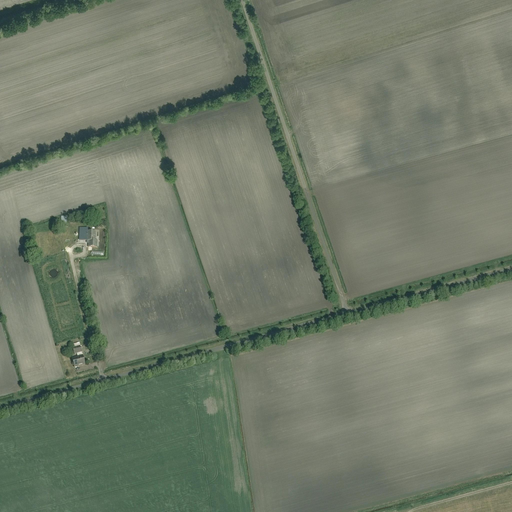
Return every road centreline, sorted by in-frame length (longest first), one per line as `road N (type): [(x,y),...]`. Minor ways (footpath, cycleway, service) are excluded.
road 1 (residential): [(0,406),(345,312)]
road 2 (residential): [(345,312),(241,0)]
road 3 (residential): [(345,312),(511,268)]
road 4 (track): [(103,377),(69,245)]
